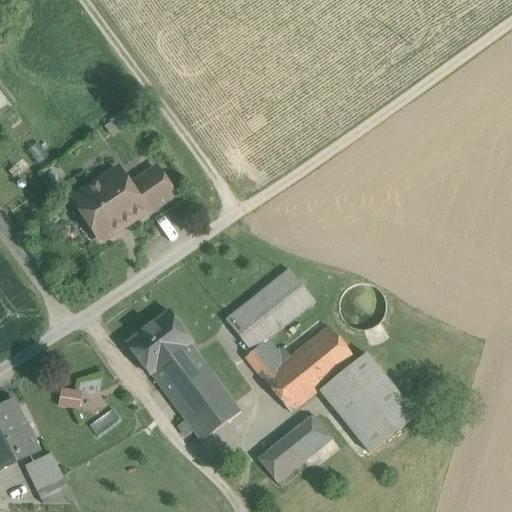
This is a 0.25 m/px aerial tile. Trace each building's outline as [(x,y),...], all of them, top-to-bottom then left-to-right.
[(122,114),(106,126),(114,136),(129,123),(122,114)] [(156,169),(129,187),(146,212),(173,194),(156,169)] [(118,171),(73,201),(85,219),(89,220),(102,240),(144,212),(146,213),(146,212),(129,187),(118,171)] [(289,271),(226,322),(252,353),(252,354),(267,341),(315,303),(289,271)] [(353,289),(344,296),(338,306),(338,317),(342,327),(350,335),(361,338),(372,336),(381,329),(387,320),(387,308),(383,298),(375,291),(364,288),(353,289)] [(192,343),(168,313),(128,345),(151,376),(190,345),(192,343)] [(267,341),(252,354),(252,353),(245,358),(263,380),(325,331),(317,321),(277,353),(267,341)] [(325,331),(263,380),(291,414),(356,362),(329,328),(325,331)] [(241,412),(190,345),(151,375),(201,442),(241,412)] [(366,355),(319,392),(370,455),(417,417),(366,355)] [(63,388),(60,406),(82,409),(85,392),(63,388)] [(13,403),(0,408),(0,466),(35,449),(13,403)] [(314,416),(258,461),(277,484),(305,462),(333,439),(314,416)] [(51,454),(24,467),(37,493),(63,480),(51,454)] [(305,462),(277,484),(282,489),(309,467),(305,462)] [(63,480),(37,493),(42,505),(75,505),(63,480)]
